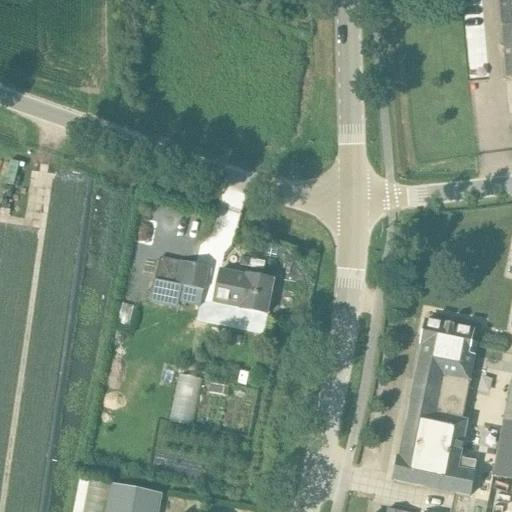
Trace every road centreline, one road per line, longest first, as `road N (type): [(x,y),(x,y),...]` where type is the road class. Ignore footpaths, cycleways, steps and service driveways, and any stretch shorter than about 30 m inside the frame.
road 1 (unclassified): [(0,97),(246,187),(358,199)]
road 2 (secondary): [(307,511),(348,307),(358,199)]
road 3 (secondary): [(358,199),(349,0)]
road 4 (unclassified): [(358,199),(511,183)]
